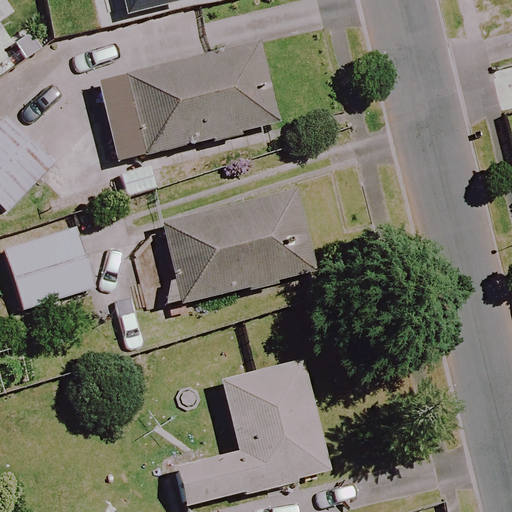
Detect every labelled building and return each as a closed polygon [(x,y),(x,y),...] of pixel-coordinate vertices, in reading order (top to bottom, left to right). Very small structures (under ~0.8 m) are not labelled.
[(92,93),(120,204),(155,195),(146,162),(263,131),(243,54),(92,93)] [(23,143),(2,123),(0,124),(0,217),(64,154),(38,128),(23,143)] [(307,282),(289,194),(155,222),(174,310),(307,282)] [(86,294),(67,234),(0,255),(0,267),(15,316),(86,294)] [(184,511),(323,480),(297,367),(213,386),(229,456),(167,471),(176,511),(184,511)]
